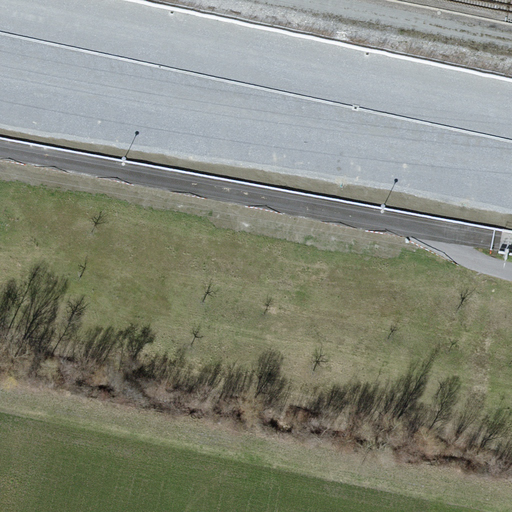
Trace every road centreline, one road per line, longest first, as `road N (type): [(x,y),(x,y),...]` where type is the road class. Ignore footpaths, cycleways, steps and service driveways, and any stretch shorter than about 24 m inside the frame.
road 1 (unclassified): [(0,144),(437,229),(511,269)]
road 2 (motorway): [(511,116),(0,9)]
road 3 (motorway): [(0,70),(511,176)]
